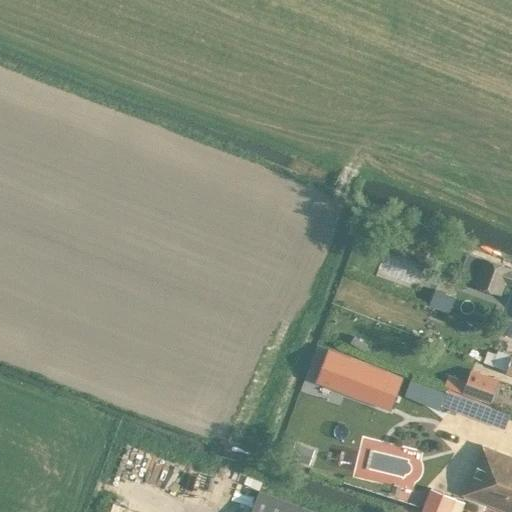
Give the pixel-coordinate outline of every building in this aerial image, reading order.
[(389,224),(374,218),(367,239),(381,244),(389,224)] [(511,281),(511,266),(510,266),(511,264),(483,254),(474,280),(500,290),(504,278),(511,281)] [(435,286),(429,301),(448,308),(454,293),(435,286)] [(511,317),(500,313),(495,326),(511,332),(511,317)] [(391,402),(403,372),(330,344),(319,374),(391,402)] [(462,389),(488,399),(496,379),(470,369),(466,378),(462,389)] [(448,371),(444,383),(462,389),(466,378),(448,371)] [(488,399),(462,389),(455,407),(499,424),(506,406),(488,399)] [(41,407),(31,432),(92,458),(103,433),(41,407)] [(313,449),(294,442),(290,453),(309,460),(313,449)] [(511,508),(511,453),(483,442),(464,491),(511,508)] [(401,483),(392,481),(390,489),(398,492),(401,483)] [(422,509),(428,511),(460,511),(465,499),(432,485),(422,509)] [(328,511),(260,486),(250,511),(328,511)]
